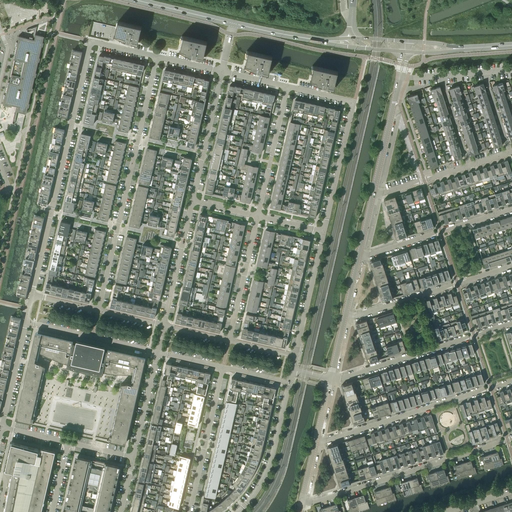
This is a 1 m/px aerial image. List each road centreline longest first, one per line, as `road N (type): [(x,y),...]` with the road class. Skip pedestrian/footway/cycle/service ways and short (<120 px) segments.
road 1 (residential): [(156,57),(90,41),(33,295)]
road 2 (residential): [(97,310),(156,57)]
road 3 (residential): [(301,504),(511,437)]
road 4 (residential): [(315,442),(511,381)]
road 5 (residential): [(323,231),(354,103),(287,87)]
road 6 (residential): [(330,379),(511,324)]
road 7 (residential): [(344,317),(511,266)]
road 8 (residential): [(359,255),(511,211)]
road 9 (residential): [(189,511),(222,366)]
road 10 (residential): [(237,511),(267,468),(289,382)]
road 11 (residential): [(27,322),(158,353)]
road 12 (residential): [(257,216),(287,87)]
road 13 (residential): [(192,201),(221,72)]
road 14 (residential): [(294,356),(323,231)]
road 15 (residential): [(164,326),(192,201)]
road 16 (residential): [(229,341),(257,216)]
